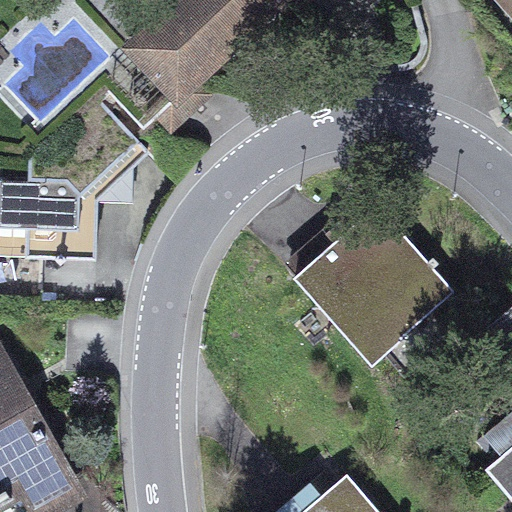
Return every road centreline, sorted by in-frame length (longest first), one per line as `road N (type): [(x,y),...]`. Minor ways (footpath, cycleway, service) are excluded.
road 1 (residential): [(162,511),(157,353),(166,288),(194,224),(253,161),(320,126),(382,120),(438,132)]
road 2 (residential): [(438,132),(451,43),(441,0)]
